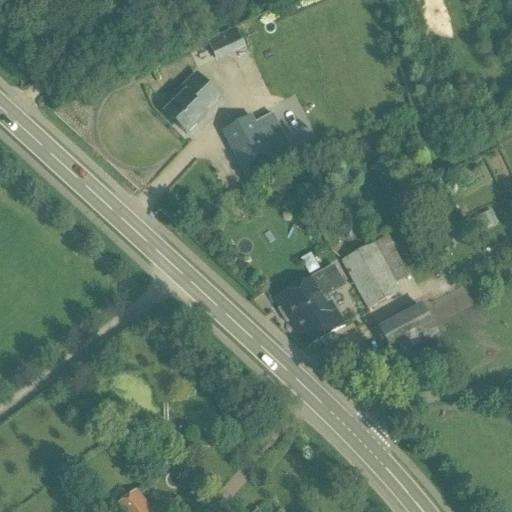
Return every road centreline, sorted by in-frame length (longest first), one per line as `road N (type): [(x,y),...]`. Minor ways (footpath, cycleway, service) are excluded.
road 1 (secondary): [(365,441),(0,104)]
road 2 (unclassified): [(365,441),(409,404),(440,393),(511,400)]
